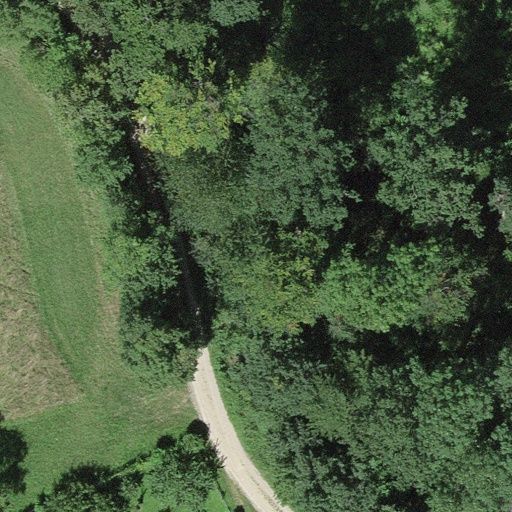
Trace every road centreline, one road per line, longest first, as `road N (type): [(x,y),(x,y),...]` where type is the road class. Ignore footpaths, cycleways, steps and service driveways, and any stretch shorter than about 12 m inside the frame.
road 1 (track): [(238,469),(183,330),(142,139),(77,0)]
road 2 (track): [(106,49),(337,169),(485,216)]
